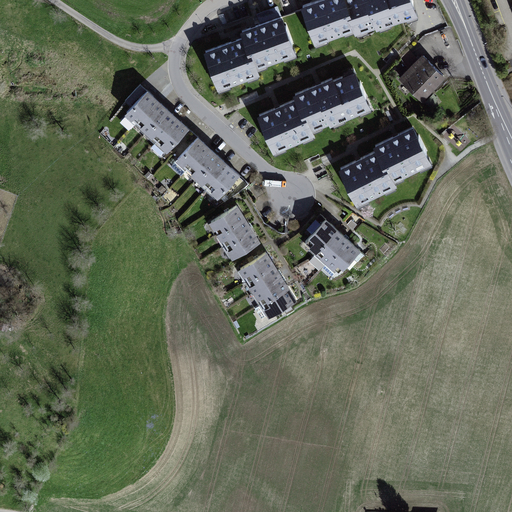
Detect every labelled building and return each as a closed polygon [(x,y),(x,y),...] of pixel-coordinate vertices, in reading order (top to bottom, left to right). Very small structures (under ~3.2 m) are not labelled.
[(318,0),(300,7),(314,44),(352,30),(348,17),(351,16),(345,0),(318,0)] [(345,0),(351,16),(348,17),(352,30),(354,35),(375,27),(376,30),(417,15),(411,0),(345,0)] [(282,16),(239,32),(241,37),(247,55),(251,55),(257,69),(296,55),(282,16)] [(241,37),(203,53),(210,74),(217,90),(259,74),(257,69),(251,55),(247,55),(241,37)] [(446,74),(423,53),(399,78),(423,99),(446,74)] [(354,69),(295,94),(296,97),(311,131),(370,106),(354,69)] [(134,123),(158,98),(147,88),(124,113),(134,123)] [(296,97),(257,113),(272,150),(312,134),(311,131),(296,97)] [(168,107),(158,98),(134,123),(145,133),(168,107)] [(179,117),(168,107),(145,133),(155,142),(179,117)] [(189,127),(179,117),(155,142),(165,152),(189,127)] [(414,124),(375,143),(378,149),(392,179),(431,160),(419,134),(414,124)] [(185,170),(208,145),(198,135),(174,160),(185,170)] [(219,155),(208,145),(185,170),(195,180),(219,155)] [(378,149),(339,168),(357,204),(395,185),(392,179),(378,149)] [(229,164),(219,155),(195,180),(206,189),(229,164)] [(240,174),(229,164),(206,189),(216,199),(240,174)] [(246,215),(238,203),(209,221),(216,233),(246,215)] [(253,228),(246,215),(216,233),(223,245),(253,228)] [(315,254),(338,228),(327,218),(305,244),(315,254)] [(260,240),(253,228),(223,245),(230,257),(260,240)] [(349,237),(338,228),(315,254),(326,263),(349,237)] [(360,247),(349,237),(326,263),(337,272),(360,247)] [(246,280),(275,262),(268,250),(238,268),(246,280)] [(283,275),(275,262),(246,280),(253,292),(283,275)] [(290,287),(283,275),(253,292),(260,305),(290,287)] [(297,299),(290,287),(260,305),(268,317),(297,299)]
